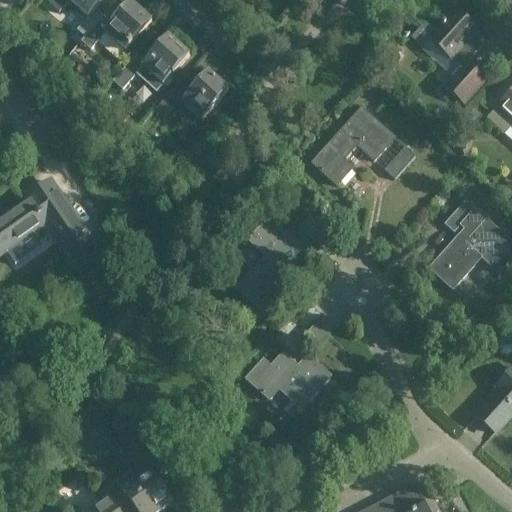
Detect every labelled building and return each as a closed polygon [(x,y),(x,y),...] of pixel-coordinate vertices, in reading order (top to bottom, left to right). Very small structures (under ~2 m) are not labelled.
[(51,0),(48,4),(59,14),(69,3),(88,20),(77,32),(85,39),(104,18),(96,11),(105,0),(51,0)] [(85,39),(81,43),(91,52),(105,35),(125,53),(152,24),(131,5),(113,26),(104,18),(85,39)] [(458,67),(484,38),(454,11),(428,40),(458,67)] [(137,56),(113,83),(123,92),(137,76),(157,94),(163,87),(190,57),(169,39),(146,64),(137,56)] [(466,64),(444,88),(455,98),(465,107),(487,83),(477,74),(466,64)] [(202,122),(209,115),(229,92),(209,75),(191,96),(179,85),(156,110),(165,119),(180,102),(202,122)] [(511,94),(488,121),(505,136),(511,128),(511,94)] [(76,108),(62,117),(71,130),(85,120),(76,108)] [(362,111),(313,166),(337,188),(353,170),(344,162),(357,147),(374,163),(395,140),(362,111)] [(467,133),(481,118),(473,111),(459,126),(467,133)] [(395,182),(415,159),(405,149),(384,173),(395,182)] [(0,256),(6,252),(7,253),(21,243),(20,241),(45,224),(57,242),(65,252),(67,253),(72,261),(93,246),(88,238),(89,238),(80,226),(51,183),(28,199),(30,203),(0,223),(0,256)] [(454,235),(475,212),(465,203),(444,226),(454,235)] [(459,238),(430,271),(450,289),(453,292),(455,289),(482,259),(499,275),(511,260),(511,245),(487,223),(475,212),(460,229),(464,233),(459,238)] [(299,230),(320,249),(330,238),(309,219),(299,230)] [(267,258),(239,289),(238,290),(260,311),(290,279),(282,272),(303,250),(270,220),(249,243),(267,258)] [(247,381),(254,388),(269,402),(279,391),(301,411),(331,379),(308,358),(298,369),(283,355),(271,369),(264,362),(247,381)] [(511,372),(497,389),(500,392),(477,417),(496,435),(511,416),(511,372)] [(226,404),(233,396),(226,389),(219,397),(226,404)] [(290,464),(294,454),(281,448),(277,457),(290,464)] [(120,481),(102,494),(114,511),(123,511),(133,505),(137,511),(162,511),(172,505),(149,473),(126,489),(120,481)] [(418,511),(425,508),(414,487),(403,493),(412,511),(418,511)] [(412,511),(403,493),(392,498),(399,511),(412,511)] [(80,511),(79,510),(75,511),(114,511),(102,494),(107,502),(93,511),(80,511)] [(399,511),(392,498),(382,504),(386,511),(399,511)] [(425,508),(418,511),(445,511),(439,501),(425,508)]
